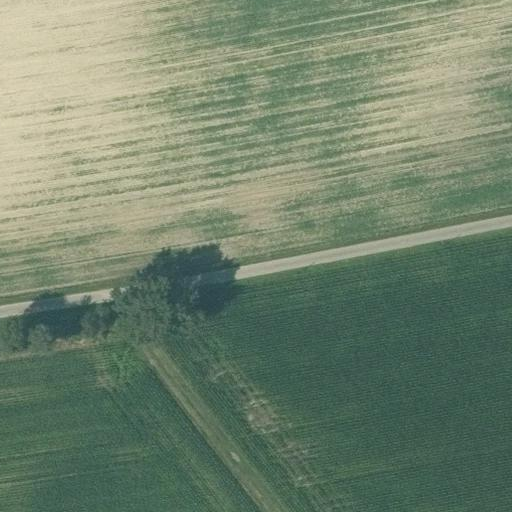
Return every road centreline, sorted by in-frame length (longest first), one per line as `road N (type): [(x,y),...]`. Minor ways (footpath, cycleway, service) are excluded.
road 1 (unclassified): [(0,310),(511,219)]
road 2 (track): [(134,289),(132,327),(273,511)]
